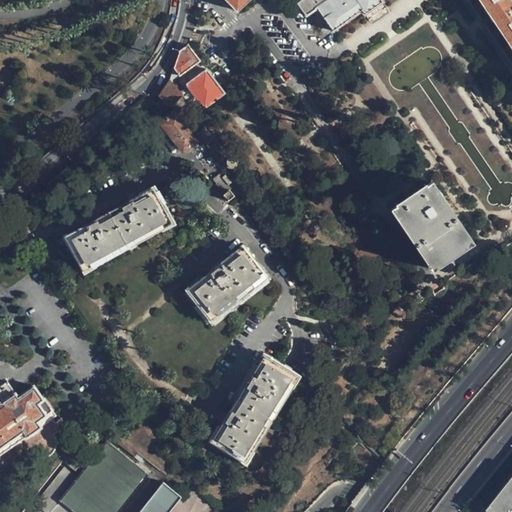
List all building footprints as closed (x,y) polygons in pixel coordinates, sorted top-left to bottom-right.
[(478,0),(511,50),(511,4),(509,0),(226,0),(236,10),(247,0),(478,0)] [(300,0),(295,4),(304,16),(316,8),(331,30),(333,32),(360,11),(362,14),(381,1),(380,0),(300,0)] [(179,51),(173,67),(179,76),(199,61),(187,44),(179,51)] [(185,84),(188,87),(203,109),(224,93),(205,68),(185,84)] [(181,96),(170,80),(160,95),(170,108),(181,96)] [(203,109),(188,87),(182,91),(198,112),(203,109)] [(183,151),(196,140),(182,122),(175,113),(161,124),(183,151)] [(471,241),(430,183),(390,210),(431,269),(471,241)] [(93,272),(160,237),(161,240),(173,234),(154,199),(132,211),(133,213),(90,236),(88,233),(66,245),(85,280),(95,275),(93,272)] [(210,320),(265,278),(241,246),(229,255),(231,257),(200,281),(198,279),(186,288),(210,320)] [(387,365),(417,325),(407,317),(376,357),(387,365)] [(247,448),(285,385),(289,387),(295,376),(272,362),(261,356),(248,378),(251,379),(225,421),(223,420),(210,441),(244,461),(251,451),(247,448)] [(40,429),(36,423),(52,412),(43,398),(41,399),(33,387),(18,398),(15,394),(0,403),(0,447),(22,432),(26,438),(40,429)] [(34,507),(40,511),(121,511),(149,479),(108,445),(78,482),(64,471),(34,507)] [(511,511),(511,484),(491,511),(511,511)] [(174,511),(183,501),(164,487),(143,511),(174,511)]
